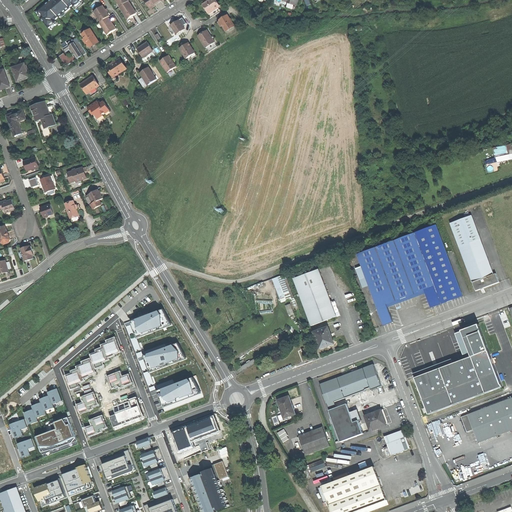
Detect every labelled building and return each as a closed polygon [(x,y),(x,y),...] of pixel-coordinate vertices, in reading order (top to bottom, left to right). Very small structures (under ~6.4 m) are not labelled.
[(52,0),(51,2),(50,1),(39,10),(38,11),(43,17),(41,18),(49,28),(55,23),(53,21),(64,12),(65,13),(71,8),(70,7),(75,3),(77,5),(82,0),(52,0)] [(210,0),(209,1),(203,5),(209,13),(209,14),(219,7),(220,6),(216,0),(210,0)] [(120,7),(128,19),(132,16),(137,13),(129,1),(120,7)] [(94,12),(101,22),(108,17),(109,16),(106,11),(103,6),(94,12)] [(221,11),(219,7),(209,14),(209,13),(207,14),(210,18),(221,11)] [(220,21),(218,22),(221,27),(223,25),(227,31),(235,26),(228,15),(224,18),(220,20),(220,21)] [(101,22),(99,23),(107,35),(112,32),(116,29),(108,17),(101,22)] [(175,23),(171,25),(172,27),(176,33),(177,34),(185,29),(179,20),(175,23)] [(90,28),(82,33),(90,46),(94,44),(99,41),(90,28)] [(203,34),(199,37),(206,48),(215,42),(208,31),(203,34)] [(64,53),(60,55),(65,64),(67,63),(68,65),(81,57),(87,53),(80,42),(77,44),(74,40),(68,43),(69,45),(65,48),(67,51),(70,49),(74,55),(70,57),(70,56),(67,55),(66,56),(64,53)] [(154,51),(148,42),(143,45),(138,49),(143,58),(154,51)] [(190,57),(195,53),(188,43),(184,46),(180,49),(187,59),(190,57)] [(164,58),(160,61),(167,73),(176,67),(169,55),(164,58)] [(127,69),(121,59),(117,61),(116,61),(113,63),(111,65),(107,68),(110,72),(111,72),(115,77),(127,69)] [(25,64),(13,68),(18,82),(23,81),(26,80),(26,79),(28,79),(30,78),(25,64)] [(145,70),(140,73),(148,85),(157,79),(149,67),(145,70)] [(4,70),(0,70),(0,90),(10,87),(4,70)] [(102,84),(96,75),(90,79),(83,83),(89,92),(102,84)] [(110,112),(102,101),(102,102),(99,104),(98,101),(87,108),(88,111),(91,114),(93,113),(95,117),(101,114),(103,113),(105,115),(110,112)] [(31,107),(37,121),(42,120),(51,116),(46,102),(38,105),(31,107)] [(12,114),(7,116),(15,137),(23,134),(18,120),(25,118),(23,111),(17,113),(12,115),(12,114)] [(43,124),(45,129),(56,125),(53,115),(51,116),(42,120),(43,124)] [(511,143),(495,147),(497,157),(489,159),(490,163),(511,158),(511,143)] [(36,157),(24,162),(25,166),(27,171),(39,167),(36,157)] [(83,168),(69,173),(70,177),(69,177),(71,182),(76,181),(77,182),(87,178),(85,174),(85,172),(88,171),(86,167),(83,168)] [(51,176),(41,180),(44,187),(46,193),(48,192),(53,190),(56,189),(51,176)] [(36,178),(29,180),(32,187),(39,185),(36,178)] [(94,203),(100,200),(103,198),(100,194),(98,190),(89,194),(94,203)] [(90,205),(94,203),(89,194),(86,196),(90,205)] [(6,213),(16,210),(14,204),(12,200),(3,203),(2,202),(0,202),(0,210),(5,209),(6,213)] [(94,203),(90,205),(92,208),(94,208),(102,204),(100,200),(94,203)] [(71,219),(79,216),(74,201),(66,204),(71,219)] [(51,205),(41,208),(41,210),(42,213),(44,217),(54,214),(51,205)] [(450,222),(459,245),(480,237),(472,214),(450,222)] [(435,224),(414,232),(434,284),(441,302),(462,294),(435,224)] [(0,228),(0,227),(0,239),(9,236),(6,226),(0,228)] [(387,242),(407,295),(424,288),(434,284),(414,232),(387,242)] [(11,240),(9,236),(0,239),(1,243),(5,244),(9,243),(11,240)] [(459,245),(475,289),(487,285),(499,280),(496,271),(493,272),(480,237),(459,245)] [(394,299),(407,295),(387,242),(357,254),(383,324),(393,320),(386,302),(394,299)] [(30,246),(21,249),(25,261),(29,260),(34,259),(33,255),(34,255),(31,246),(30,246)] [(6,261),(0,262),(0,274),(3,273),(9,271),(6,261)] [(293,278),(298,292),(324,283),(319,268),(293,278)] [(285,274),(274,278),(282,302),(293,298),(285,274)] [(324,283),(298,292),(310,324),(329,317),(336,315),(324,283)] [(441,302),(434,284),(424,288),(431,306),(436,304),(441,302)] [(164,309),(131,321),(137,339),(173,325),(164,309)] [(477,324),(462,329),(472,355),(485,392),(502,386),(477,324)] [(313,331),(319,347),(334,342),(328,326),(313,331)] [(121,351),(116,337),(107,340),(108,343),(102,345),(103,347),(96,350),(97,352),(91,354),(97,368),(104,365),(103,362),(109,359),(108,357),(115,355),(114,354),(121,351)] [(179,343),(144,356),(151,373),(187,359),(179,343)] [(429,413),(485,392),(472,355),(446,364),(424,373),(415,376),(429,413)] [(96,372),(91,358),(83,361),(83,364),(77,366),(78,368),(71,371),(72,373),(66,375),(72,390),(80,387),(78,382),(86,379),(86,377),(90,376),(89,375),(96,372)] [(422,369),(424,373),(446,364),(445,360),(422,369)] [(374,362),(364,366),(371,386),(372,388),(383,384),(374,362)] [(338,398),(371,386),(364,366),(346,372),(331,378),(338,398)] [(121,371),(108,376),(113,388),(120,386),(121,386),(133,382),(129,374),(123,376),(121,371)] [(192,378),(158,391),(164,408),(201,394),(192,378)] [(334,399),(338,398),(331,378),(320,382),(329,408),(337,405),(334,399)] [(77,392),(84,390),(85,394),(99,388),(97,381),(75,390),(77,392)] [(34,409),(25,412),(29,424),(39,421),(38,417),(47,414),(46,411),(56,407),(55,404),(63,401),(58,388),(48,392),(50,395),(40,399),(42,402),(33,406),(34,409)] [(98,403),(94,392),(82,397),(84,402),(78,405),(81,413),(93,408),(92,406),(98,403)] [(276,400),(283,419),(296,415),(289,395),(276,400)] [(511,395),(468,412),(471,422),(486,417),(493,435),(511,427),(511,395)] [(117,414),(111,416),(116,431),(145,420),(137,399),(115,407),(117,414)] [(348,404),(329,410),(341,442),(364,434),(359,421),(361,420),(357,410),(351,412),(348,404)] [(365,415),(370,431),(389,424),(384,409),(365,415)] [(474,428),(471,422),(468,412),(461,415),(464,423),(467,430),(474,428)] [(107,427),(103,416),(91,420),(93,425),(86,427),(89,435),(101,431),(100,429),(107,427)] [(215,416),(172,432),(180,452),(194,447),(192,442),(221,431),(215,416)] [(50,432),(36,437),(44,457),(79,443),(69,417),(50,424),(50,432)] [(478,440),(493,435),(486,417),(471,422),(474,428),(478,440)] [(25,419),(11,424),(16,439),(25,435),(22,429),(28,427),(25,419)] [(299,436),(305,454),(329,446),(322,427),(309,432),(299,436)] [(384,437),(392,457),(411,449),(408,440),(404,430),(384,437)] [(149,437),(137,441),(140,449),(152,444),(149,437)] [(32,439),(18,444),(23,458),(31,455),(29,449),(35,446),(32,439)] [(129,450),(103,459),(105,463),(103,464),(109,480),(137,470),(129,450)] [(155,450),(143,454),(147,466),(159,462),(155,450)] [(309,465),(312,472),(326,466),(323,460),(309,465)] [(204,468),(189,474),(202,511),(216,511),(216,510),(217,510),(218,511),(230,506),(230,505),(228,505),(225,498),(227,497),(227,496),(224,496),(223,493),(225,492),(224,489),(222,490),(221,487),(223,486),(222,485),(220,485),(219,483),(221,482),(222,481),(219,480),(218,478),(219,477),(220,480),(223,479),(224,481),(230,479),(224,461),(208,467),(209,470),(206,471),(204,468)] [(68,475),(64,477),(71,496),(95,487),(93,481),(94,480),(93,479),(92,479),(86,465),(77,468),(77,469),(73,471),(73,470),(67,472),(68,475)] [(302,467),(306,477),(310,475),(306,465),(302,467)] [(328,499),(329,503),(381,484),(374,465),(358,471),(351,474),(322,485),(328,499)] [(162,468),(149,473),(154,485),(166,480),(162,468)] [(48,483),(35,488),(40,501),(42,500),(44,506),(67,498),(60,478),(52,481),(53,483),(48,484),(48,483)] [(402,490),(404,496),(424,489),(422,483),(402,490)] [(364,511),(388,503),(381,484),(329,503),(332,511),(364,511)] [(323,501),(328,499),(322,485),(318,486),(323,501)] [(115,490),(113,491),(118,503),(120,503),(127,500),(133,498),(128,486),(122,488),(115,490)] [(166,487),(154,492),(157,498),(169,493),(166,487)] [(25,511),(16,488),(1,493),(8,511),(25,511)] [(96,495),(84,500),(86,506),(99,502),(96,495)] [(170,496),(144,506),(146,511),(178,511),(176,505),(174,499),(171,500),(170,496)] [(122,510),(129,507),(127,500),(120,503),(122,510)] [(97,511),(106,509),(103,501),(91,505),(93,511),(97,511)]
